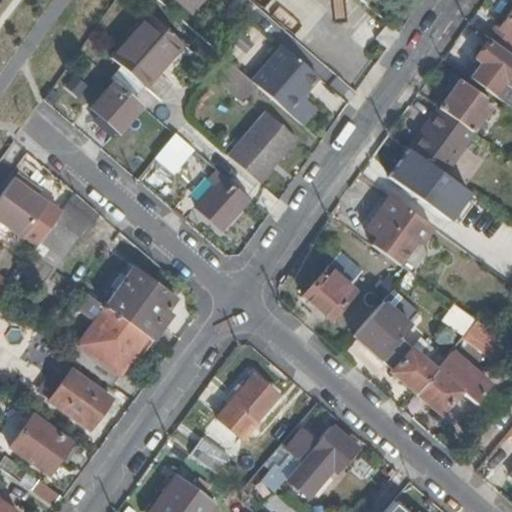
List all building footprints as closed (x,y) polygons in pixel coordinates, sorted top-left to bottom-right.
[(174,0),(186,10),(195,0),(174,0)] [(495,44),(511,56),(511,8),(498,27),(504,32),(495,44)] [(181,42),(147,13),(109,56),(143,86),(181,42)] [(371,36),(386,49),(398,34),(384,22),(371,36)] [(485,37),(487,38),(495,44),(504,32),(498,27),(494,25),(485,37)] [(469,63),(462,73),(484,89),(511,108),(511,77),(508,74),(511,68),(511,56),(495,44),(487,38),(473,58),(480,63),(476,68),(469,63)] [(316,77),(280,46),(250,81),(255,85),(258,88),(300,125),(314,108),(300,95),(316,77)] [(250,81),(225,59),(215,71),(210,76),(241,102),(255,85),(250,81)] [(67,72),(60,88),(81,97),(88,81),(67,72)] [(138,102),(110,78),(86,105),(115,128),(138,102)] [(448,81),(431,104),(437,108),(458,123),(469,131),(490,103),(458,80),(455,85),(448,81)] [(115,128),(86,105),(83,109),(111,132),(115,128)] [(437,108),(407,148),(441,172),(445,175),(474,134),(469,131),(458,123),(437,108)] [(225,155),(258,184),(295,140),(263,112),(236,142),(225,155)] [(165,144),(180,158),(190,147),(174,133),(165,144)] [(165,144),(154,156),(170,170),(180,158),(165,144)] [(407,148),(404,146),(386,171),(396,178),(404,184),(423,197),(441,172),(407,148)] [(218,226),(245,195),(217,170),(210,178),(216,183),(196,207),(218,226)] [(39,192),(15,175),(0,195),(0,224),(18,238),(43,204),(36,198),(39,192)] [(404,184),(396,178),(393,184),(400,188),(404,184)] [(82,199),(74,191),(31,251),(52,266),(77,234),(81,237),(99,213),(82,199)] [(378,238),(373,246),(397,264),(411,244),(422,239),(432,227),(405,208),(403,210),(387,199),(365,228),(378,238)] [(52,266),(31,251),(26,258),(18,269),(42,286),(54,269),(52,266)] [(354,289),(325,265),(301,294),(329,318),(354,289)] [(145,335),(146,336),(173,298),(132,267),(104,305),(126,321),(145,335)] [(87,314),(92,318),(103,304),(84,290),(74,304),(87,314)] [(389,370),(414,392),(443,357),(422,339),(412,351),(397,338),(406,325),(379,302),(351,334),(391,368),(389,370)] [(68,354),(110,385),(145,335),(126,321),(104,305),(103,304),(92,318),(68,354)] [(475,320),(454,305),(443,319),(464,333),(475,320)] [(92,318),(87,314),(61,349),(68,354),(92,318)] [(443,357),(414,392),(439,413),(460,390),(474,402),(491,382),(452,348),(443,357)] [(69,369),(46,400),(87,430),(109,399),(69,369)] [(277,395),(252,375),(215,417),(241,439),(257,421),(256,419),(277,395)] [(69,442),(32,414),(8,446),(46,474),(69,442)] [(355,448),(329,426),(316,442),(300,459),(285,477),(306,495),(329,468),(335,472),(355,448)] [(268,475),(279,485),(285,477),(300,459),(316,442),(301,430),(283,450),(289,455),(281,464),(276,460),(269,468),(271,471),(268,475)] [(189,453),(210,468),(221,453),(200,436),(189,453)] [(270,455),(276,460),(281,464),(289,455),(283,450),(278,446),(270,455)] [(203,511),(211,502),(177,475),(149,511),(203,511)] [(37,481),(29,492),(48,506),(56,495),(37,481)] [(12,511),(0,502),(0,511),(12,511)] [(404,511),(393,502),(384,511),(404,511)]
